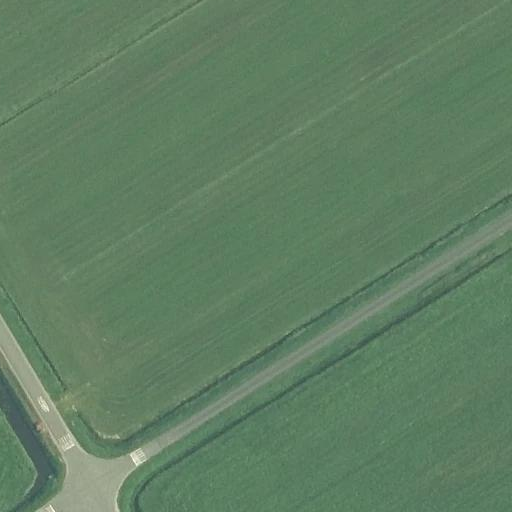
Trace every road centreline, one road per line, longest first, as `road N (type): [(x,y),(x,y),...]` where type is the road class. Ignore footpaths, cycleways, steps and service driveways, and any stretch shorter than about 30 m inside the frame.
road 1 (unclassified): [(95,481),(511,225)]
road 2 (unclassified): [(95,481),(0,326)]
